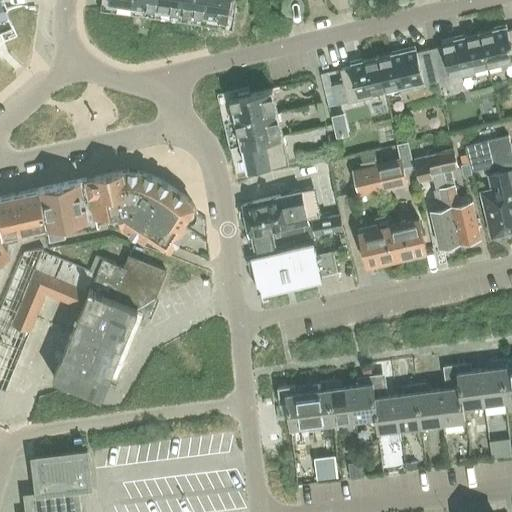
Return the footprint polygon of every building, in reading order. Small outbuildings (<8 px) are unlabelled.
[(0,0),(0,30),(12,26),(0,0)] [(156,0),(155,8),(179,11),(180,0),(156,0)] [(180,0),(179,11),(203,15),(204,0),(180,0)] [(204,0),(203,15),(227,18),(228,9),(231,10),(232,0),(204,0)] [(506,26),(479,33),(487,68),(500,64),(501,66),(511,63),(511,28),(507,30),(506,26)] [(452,39),(441,42),(442,45),(450,79),(475,73),(474,71),(487,68),(479,33),(452,39)] [(404,50),(377,57),(385,92),(398,89),(398,91),(423,85),(424,84),(416,51),(404,54),(404,50)] [(342,82),(331,84),(336,104),(347,101),(347,103),(372,97),(372,95),(385,92),(377,57),(350,63),(351,67),(339,69),(342,82)] [(229,98),(235,122),(277,112),(271,88),(249,93),(248,90),(237,93),(238,96),(229,98)] [(235,122),(240,146),(282,136),(277,112),(235,122)] [(465,145),(470,163),(472,171),(511,161),(511,151),(508,135),(465,145)] [(282,136),(240,146),(246,170),(257,167),(258,170),(273,166),(272,163),(288,160),(282,136)] [(399,157),(376,162),(382,188),(406,182),(403,167),(413,165),(408,142),(396,144),(399,157)] [(472,200),(459,203),(451,167),(456,166),(453,149),(438,152),(450,205),(451,205),(460,242),(480,237),(472,200)] [(451,205),(450,205),(438,152),(423,156),(416,157),(414,158),(420,182),(433,179),(435,189),(433,189),(436,203),(429,205),(430,210),(439,246),(460,242),(451,205)] [(363,166),(352,168),(358,194),(382,188),(376,162),(363,166)] [(472,171),(470,163),(461,165),(463,176),(472,174),(472,171)] [(498,188),(483,192),(493,234),(511,229),(511,191),(511,189),(511,168),(490,173),(493,184),(497,183),(498,188)] [(103,175),(85,178),(93,214),(120,208),(123,223),(143,236),(146,231),(170,247),(183,226),(181,224),(185,218),(187,219),(190,220),(194,219),(196,215),(196,211),(193,205),(187,197),(176,190),(167,184),(156,178),(143,172),(133,171),(122,171),(103,175)] [(53,186),(39,189),(47,225),(50,237),(66,234),(63,221),(69,220),(83,217),(90,215),(93,214),(85,178),(82,179),(61,184),(53,186)] [(0,197),(0,227),(4,234),(32,228),(47,225),(39,189),(25,192),(0,197)] [(251,235),(256,253),(314,240),(310,222),(303,190),(242,204),(249,235),(251,235)] [(344,229),(341,213),(311,219),(315,235),(344,229)] [(396,257),(388,223),(386,215),(375,218),(376,222),(358,226),(366,264),(396,257)] [(418,216),(388,223),(396,257),(426,250),(418,216)] [(0,257),(13,249),(11,245),(4,234),(0,227),(0,257)] [(314,240),(256,253),(256,254),(251,255),(259,287),(258,287),(259,293),(262,292),(261,289),(321,275),(321,274),(337,271),(332,251),(317,254),(314,240)] [(345,244),(338,246),(339,253),(347,251),(345,244)] [(508,357),(499,359),(504,400),(511,399),(511,364),(509,365),(508,357)] [(479,369),(483,403),(485,415),(506,412),(504,400),(499,359),(490,360),(491,367),(479,369)] [(466,363),(457,364),(462,406),(463,406),(483,403),(479,369),(467,370),(466,363)] [(442,422),(444,422),(445,432),(463,430),(461,420),(464,419),(463,406),(462,406),(457,364),(447,365),(450,387),(438,388),(442,422)] [(376,417),(375,417),(377,430),(399,428),(395,394),(383,395),(380,374),(371,375),(376,417)] [(355,419),(375,417),(376,417),(371,375),(361,376),(362,384),(350,385),(355,419)] [(333,422),(355,419),(350,385),(338,387),(337,379),(328,380),(333,422)] [(290,427),(333,422),(328,380),(319,381),(320,389),(295,392),(294,384),(277,387),(280,414),(288,413),(290,427)] [(425,382),(415,383),(421,425),(442,422),(438,388),(426,390),(425,382)] [(407,392),(395,394),(399,428),(421,425),(415,383),(406,384),(407,392)] [(509,440),(488,443),(490,459),(511,456),(509,440)] [(89,452),(38,457),(39,468),(40,483),(41,493),(29,494),(30,504),(31,511),(81,511),(79,491),(93,490),(89,452)] [(335,456),(315,458),(317,480),(338,477),(335,456)] [(413,460),(403,461),(405,471),(415,470),(413,460)] [(361,462),(348,463),(350,478),(363,476),(361,462)]
